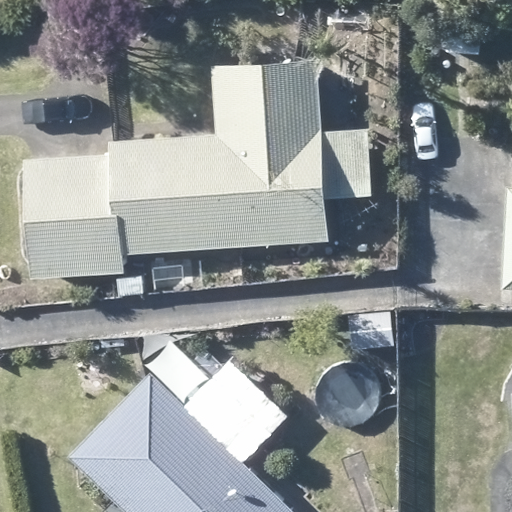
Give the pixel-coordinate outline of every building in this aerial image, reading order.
[(430,43),(410,42),(411,63),(431,62),(430,43)] [(325,171),(319,72),(318,57),(231,63),(212,64),(217,134),(112,141),(111,152),(33,157),(25,157),(32,275),(126,270),(125,261),(125,252),(330,239),(326,187),(337,194),(340,195),(354,186),(352,170),(338,163),(325,171)] [(511,186),(508,186),(503,287),(511,287),(511,186)] [(143,274),(117,274),(118,293),(144,292),(143,274)] [(297,511),(150,371),(69,454),(129,511),(297,511)]
